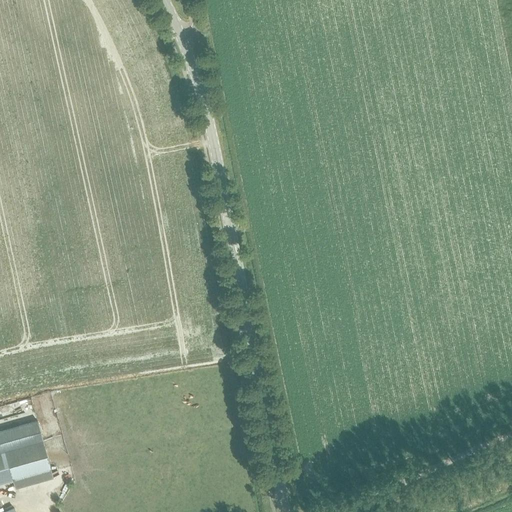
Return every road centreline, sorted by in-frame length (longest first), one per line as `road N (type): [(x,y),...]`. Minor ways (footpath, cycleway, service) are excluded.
road 1 (tertiary): [(283,511),(204,101),(162,0)]
road 2 (unclassified): [(511,434),(337,511)]
